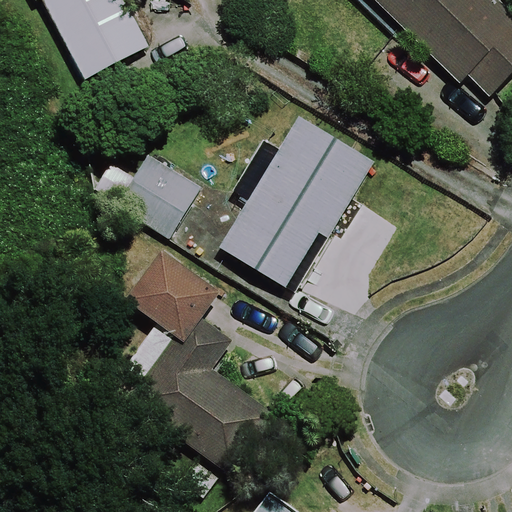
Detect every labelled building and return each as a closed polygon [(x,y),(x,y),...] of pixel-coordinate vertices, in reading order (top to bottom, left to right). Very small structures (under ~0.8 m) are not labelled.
[(121,0),(28,0),(34,10),(41,6),(85,86),(149,51),(121,0)] [(511,77),(511,19),(492,0),(363,0),(479,112),(511,77)] [(372,168),(298,125),(282,153),(263,142),(232,198),(250,208),(222,256),(296,298),(372,168)] [(200,188),(147,159),(132,185),(105,169),(88,200),(169,245),(200,188)] [(229,294),(170,253),(134,302),(180,335),(193,345),(210,321),(229,294)] [(180,335),(130,406),(236,480),(282,416),(218,371),(239,342),(210,321),(193,345),(180,335)]
